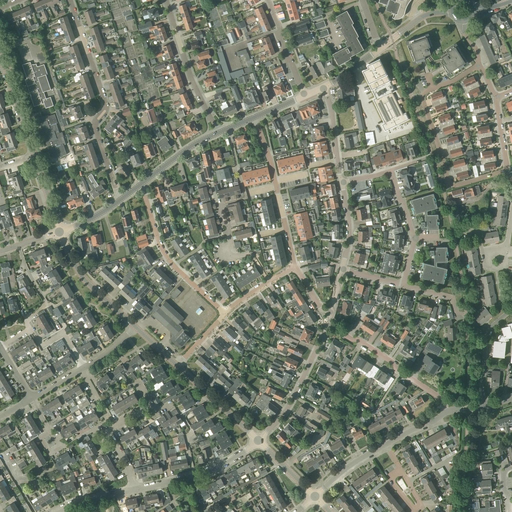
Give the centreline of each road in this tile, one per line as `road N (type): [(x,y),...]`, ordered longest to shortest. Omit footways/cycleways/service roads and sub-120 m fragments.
road 1 (residential): [(478,64),(420,93),(450,186),(505,168)]
road 2 (residential): [(119,201),(95,124),(103,95),(70,0)]
road 3 (residential): [(225,314),(165,255),(140,184)]
road 4 (residential): [(294,265),(255,117)]
road 5 (residential): [(444,413),(438,397),(328,325)]
road 6 (residential): [(218,133),(165,0)]
road 7 (residential): [(257,442),(287,408),(328,325)]
road 8 (residential): [(134,490),(210,470),(257,442)]
road 9 (secondary): [(133,326),(84,279),(59,232)]
